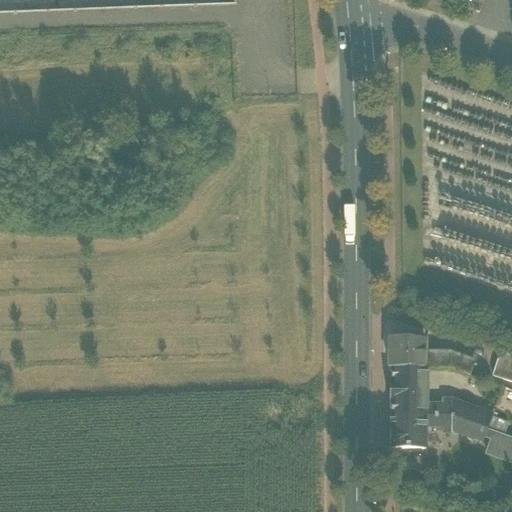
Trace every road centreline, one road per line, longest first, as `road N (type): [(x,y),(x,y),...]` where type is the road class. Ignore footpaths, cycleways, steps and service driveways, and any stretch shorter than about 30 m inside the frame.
road 1 (secondary): [(356,511),(349,26)]
road 2 (unclassified): [(349,26),(421,30),(511,58)]
